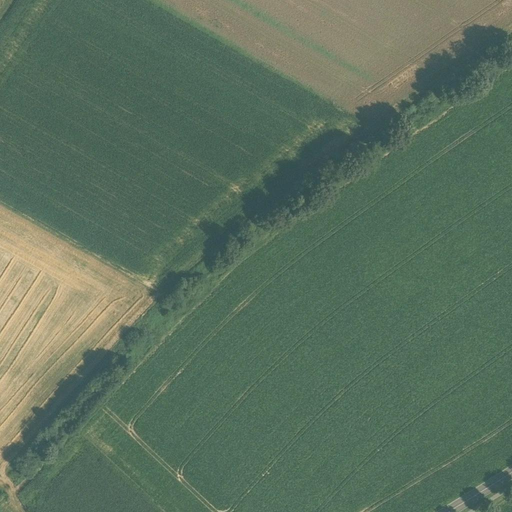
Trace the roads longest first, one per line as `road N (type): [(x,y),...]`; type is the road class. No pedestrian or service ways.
road 1 (track): [(511,31),(202,259),(0,477)]
road 2 (track): [(9,511),(214,287),(511,70)]
